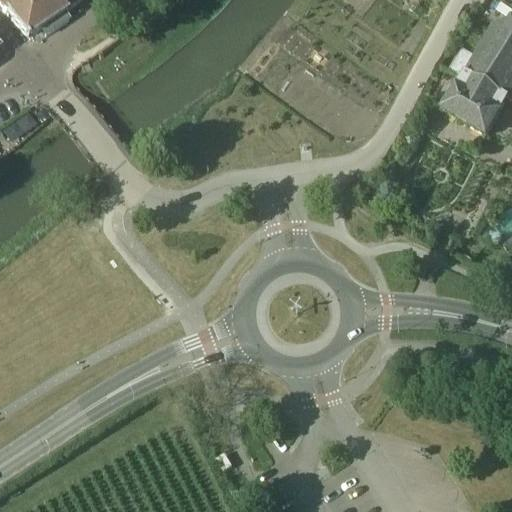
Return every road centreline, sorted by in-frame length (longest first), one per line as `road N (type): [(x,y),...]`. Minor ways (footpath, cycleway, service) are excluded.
road 1 (secondary): [(0,466),(149,372),(253,333)]
road 2 (unclassified): [(277,177),(365,163),(462,0)]
road 3 (secondary): [(511,336),(468,322),(348,312)]
road 4 (residential): [(131,191),(27,69)]
road 5 (residential): [(131,191),(177,204),(277,177)]
road 6 (secondary): [(253,333),(276,360),(311,365),(340,345),(348,312)]
